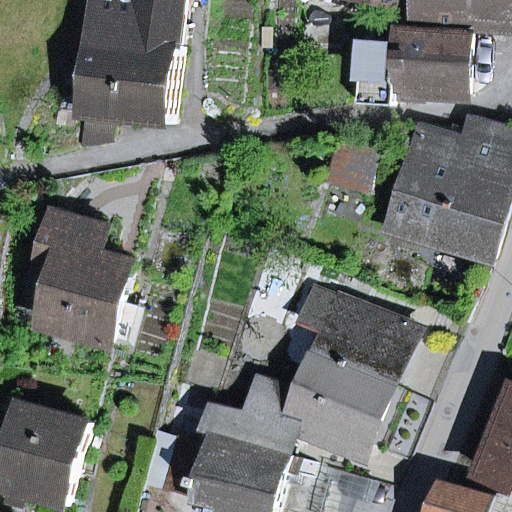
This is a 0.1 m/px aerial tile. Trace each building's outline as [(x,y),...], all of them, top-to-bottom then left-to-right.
[(116,141),(120,118),(178,124),(191,0),(143,0),(143,2),(124,0),(101,0),(92,84),(66,81),(63,111),(89,115),(85,146),(116,141)] [(511,0),(416,0),(414,23),(511,31),(511,0)] [(437,103),(438,93),(473,95),(476,35),(401,31),(399,50),(368,44),(364,105),(398,107),(398,100),(437,103)] [(424,126),(392,229),(497,259),(511,212),(511,128),(477,118),(469,140),(424,126)] [(342,144),(333,181),(374,192),(383,155),(388,156),(395,130),(362,134),(358,148),(342,144)] [(65,275),(51,325),(119,344),(119,343),(130,305),(140,266),(106,257),(114,228),(62,214),(47,270),(65,275)] [(305,320),(330,326),(319,355),(397,386),(420,329),(317,291),(305,320)] [(119,343),(139,348),(149,310),(130,305),(119,343)] [(306,434),(366,459),(397,386),(319,355),(305,390),(265,378),(254,414),(218,407),(211,433),(219,436),(299,458),(306,434)] [(25,405),(2,488),(74,507),(96,424),(25,405)] [(511,484),(511,407),(486,474),(511,484)] [(227,511),(282,511),(299,458),(219,436),(215,449),(159,433),(147,481),(230,505),(227,511)] [(320,511),(373,511),(383,484),(335,468),(320,511)] [(493,511),(498,498),(451,484),(438,511),(493,511)] [(511,511),(511,502),(498,498),(493,511),(511,511)]
